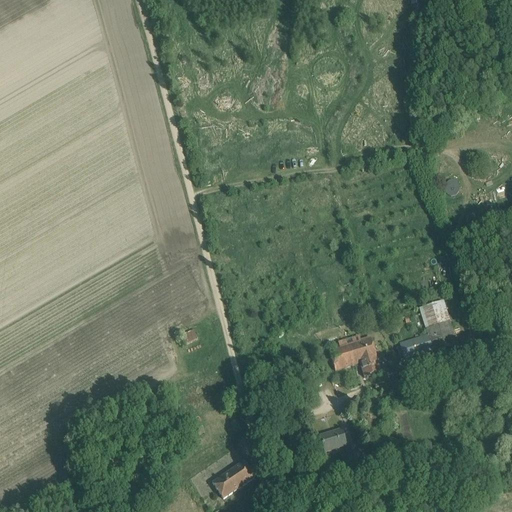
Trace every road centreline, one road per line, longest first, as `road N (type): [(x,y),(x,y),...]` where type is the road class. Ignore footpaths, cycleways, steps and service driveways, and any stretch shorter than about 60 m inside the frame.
road 1 (unclassified): [(268,511),(139,0)]
road 2 (track): [(471,354),(249,433)]
